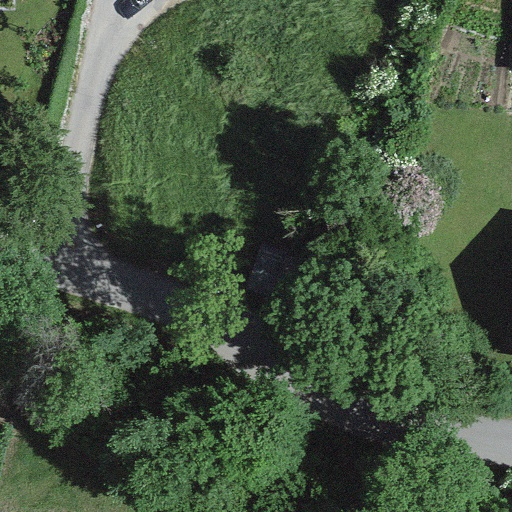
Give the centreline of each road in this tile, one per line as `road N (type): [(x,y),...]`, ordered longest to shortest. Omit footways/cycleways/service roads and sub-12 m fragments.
road 1 (unclassified): [(511,444),(345,413),(196,322),(47,266)]
road 2 (residential): [(47,266),(108,5)]
